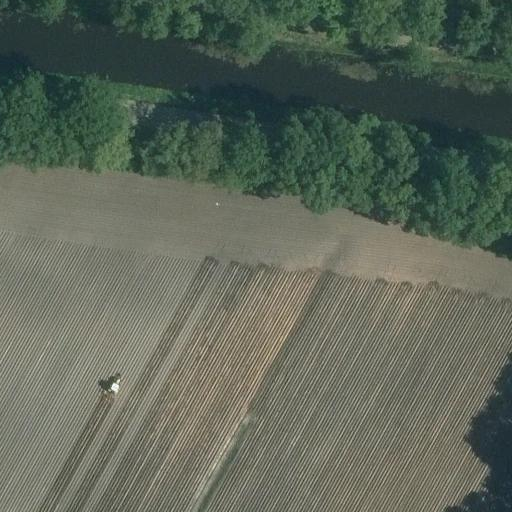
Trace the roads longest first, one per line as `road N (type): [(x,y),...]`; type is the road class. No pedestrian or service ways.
road 1 (tertiary): [(511,170),(0,90)]
road 2 (unclassified): [(511,50),(172,0)]
